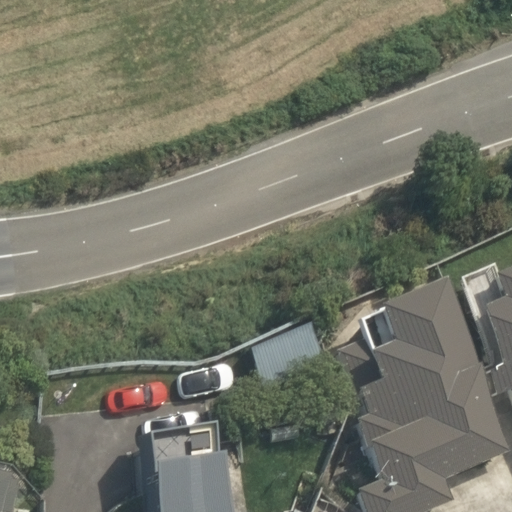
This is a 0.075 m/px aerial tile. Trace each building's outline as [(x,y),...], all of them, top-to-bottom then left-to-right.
[(498,391),(511,425),(511,264),(473,280),(482,303),(465,310),(487,366),(473,372),(483,397),(498,391)] [(417,511),(443,501),(434,480),(501,453),(427,278),(360,304),(359,315),(344,322),(349,333),(323,348),(347,414),(344,418),(344,417),(341,418),(367,481),(344,491),(352,511),(417,511)] [(266,429),(301,420),(294,392),(258,402),(266,429)] [(330,445),(339,411),(311,404),(302,437),(330,445)] [(124,436),(137,511),(213,511),(198,422),(124,436)]
